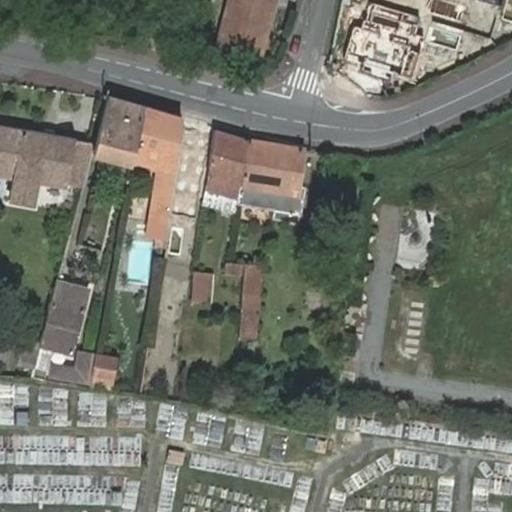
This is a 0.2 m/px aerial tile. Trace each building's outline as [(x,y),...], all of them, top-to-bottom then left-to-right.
[(228,0),(215,46),(258,57),(274,0),(228,0)] [(463,0),(478,21),(500,5),(497,2),(499,0),(463,0)] [(381,73),(350,66),(345,92),(374,99),(381,73)] [(144,113),(107,101),(94,146),(93,152),(107,157),(133,164),(144,113)] [(181,123),(144,113),(133,164),(130,177),(137,179),(140,167),(157,171),(142,242),(164,246),(167,225),(171,193),(173,176),(175,167),(181,123)] [(215,133),(181,123),(175,167),(209,177),(215,133)] [(93,152),(94,146),(0,124),(0,171),(13,174),(8,198),(30,203),(35,179),(83,189),(89,166),(93,152)] [(209,177),(243,187),(247,142),(215,133),(209,177)] [(298,196),(299,187),(303,153),(247,142),(243,187),(242,190),(298,196)] [(103,171),(107,157),(93,152),(89,166),(103,171)] [(356,177),(329,174),(325,209),(353,211),(356,177)] [(242,190),(240,208),(301,216),(305,188),(299,187),(298,196),(242,190)] [(197,264),(192,299),(210,301),(215,267),(197,264)] [(252,269),(247,313),(264,316),(268,272),(252,269)] [(51,307),(38,353),(49,357),(69,363),(77,330),(58,324),(61,310),(51,307)] [(81,316),(61,310),(58,324),(77,330),(81,316)] [(38,353),(32,377),(35,378),(43,379),(49,357),(38,353)]
